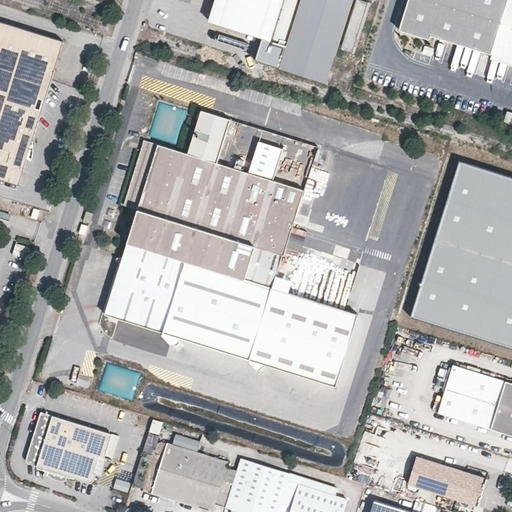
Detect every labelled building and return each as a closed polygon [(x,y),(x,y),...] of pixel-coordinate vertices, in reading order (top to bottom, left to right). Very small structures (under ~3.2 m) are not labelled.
[(328,85),(355,0),(215,0),(208,22),(268,41),(270,37),(287,43),(278,69),(328,85)] [(370,2),(362,0),(356,0),(341,49),(354,52),(370,2)] [(511,0),(408,0),(399,29),(429,39),(431,33),(511,58),(511,0)] [(60,41),(0,21),(0,178),(17,184),(60,41)] [(359,311),(275,286),(317,154),(285,143),(284,147),(260,140),(250,171),(215,160),(229,117),(200,108),(187,151),(144,139),(124,205),(138,209),(108,313),(166,331),(165,333),(174,343),(180,335),(252,357),(251,359),(260,369),(266,361),(337,383),(359,311)] [(511,177),(459,161),(411,315),(511,346),(511,177)] [(300,244),(314,249),(318,237),(304,232),(300,244)] [(17,242),(13,253),(25,258),(29,247),(17,242)] [(511,382),(453,364),(451,371),(445,388),(438,412),(511,435),(511,382)] [(445,388),(451,371),(441,368),(436,385),(445,388)] [(103,455),(107,456),(114,433),(44,412),(28,462),(46,467),(49,471),(53,475),(58,478),(62,480),(69,480),(72,475),(96,483),(100,473),(97,472),(103,455)] [(149,431),(160,434),(164,421),(153,418),(149,431)] [(149,432),(143,450),(154,454),(160,436),(149,432)] [(122,436),(114,433),(107,456),(115,459),(122,436)] [(154,492),(184,500),(198,452),(199,448),(196,447),(197,445),(177,439),(175,446),(161,441),(157,453),(165,456),(154,492)] [(198,452),(184,500),(216,510),(218,503),(221,492),(233,495),(240,472),(228,468),(230,462),(198,452)] [(417,456),(408,483),(478,506),(487,480),(465,472),(417,456)] [(292,472),(245,458),(240,472),(233,495),(221,492),(218,503),(235,508),(233,511),(279,511),(288,486),(292,472)] [(288,486),(279,511),(345,511),(350,497),(300,483),(298,489),(288,486)] [(410,511),(375,501),(371,511),(410,511)]
